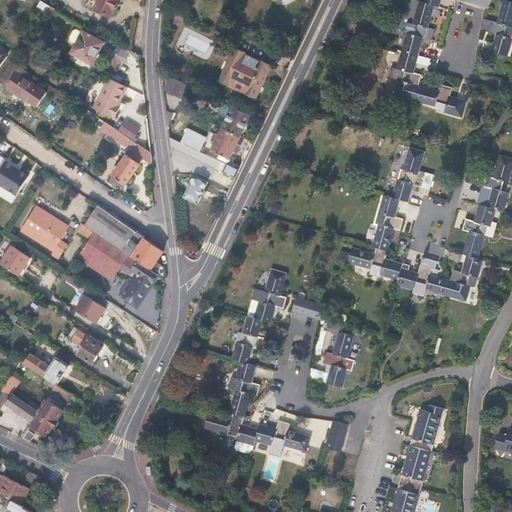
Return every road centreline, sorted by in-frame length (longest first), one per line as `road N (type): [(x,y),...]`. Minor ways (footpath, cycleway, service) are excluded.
road 1 (secondary): [(179,311),(341,0)]
road 2 (secondary): [(324,0),(200,262),(178,276)]
road 3 (secondary): [(156,0),(152,71),(173,235)]
road 4 (residential): [(0,125),(173,235)]
road 5 (residential): [(386,391),(334,410),(301,406),(287,390),(303,328)]
road 6 (residential): [(471,511),(476,375)]
